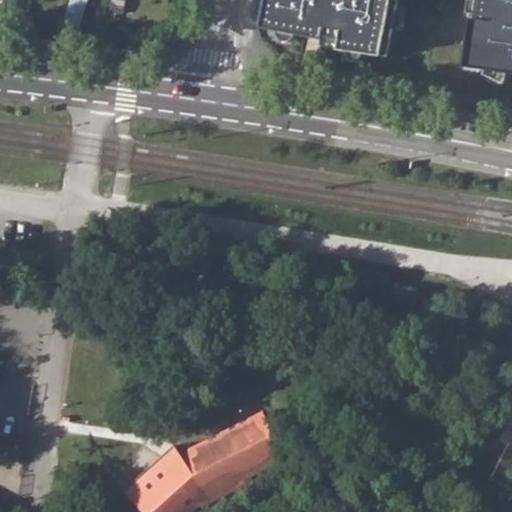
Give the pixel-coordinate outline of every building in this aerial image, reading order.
[(339,51),(388,59),(399,0),(270,0),(265,31),(307,36),(308,29),(342,35),(339,51)] [(511,0),(478,0),(476,15),(476,19),(471,19),(465,68),(487,71),(509,74),(511,74),(511,0)] [(478,0),(469,0),(468,14),(476,15),(478,0)] [(509,74),(487,71),(485,75),(504,84),(509,74)] [(162,453),(117,491),(134,511),(190,511),(205,500),(268,462),(251,421),(179,453),(172,445),(162,453)]
